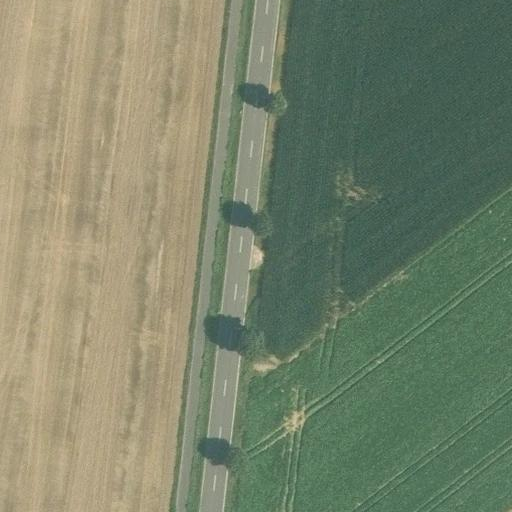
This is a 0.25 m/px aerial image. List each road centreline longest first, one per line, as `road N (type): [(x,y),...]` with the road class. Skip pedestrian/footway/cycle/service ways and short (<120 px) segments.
road 1 (tertiary): [(209,511),(266,0)]
road 2 (track): [(179,511),(236,0)]
